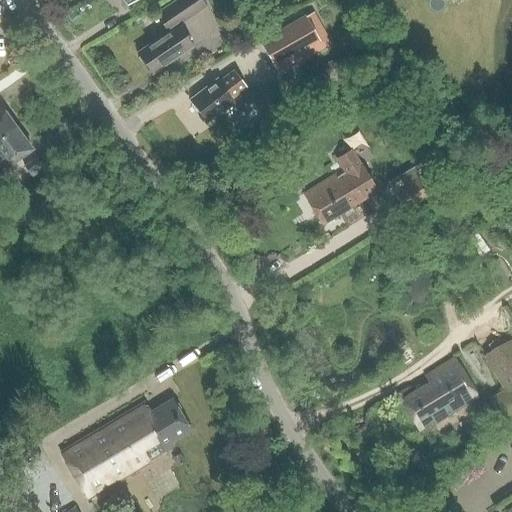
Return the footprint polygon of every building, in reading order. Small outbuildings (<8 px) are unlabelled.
[(138,53),(152,74),(193,46),(179,26),(204,9),(197,0),(178,0),(151,20),(160,33),(154,38),(156,40),(138,53)] [(312,12),(259,41),(278,74),(331,45),(312,12)] [(219,80),(190,101),(206,122),(221,110),(223,111),(235,102),(240,110),(254,99),(247,89),(234,72),(221,82),(219,80)] [(0,139),(16,128),(1,107),(0,107),(0,139)] [(16,128),(0,139),(0,170),(5,167),(6,168),(32,149),(16,128)] [(362,165),(362,166),(353,152),(339,161),(347,175),(338,180),(335,175),(304,194),(323,225),(378,191),(362,165)] [(37,158),(25,167),(31,177),(43,168),(37,158)] [(428,170),(394,191),(407,213),(442,192),(428,170)] [(482,359),(502,391),(482,403),(495,426),(511,415),(511,350),(508,343),(482,359)] [(426,377),(430,384),(402,401),(419,431),(433,422),(435,424),(479,397),(460,366),(459,366),(455,360),(426,377)] [(144,402),(60,453),(89,500),(151,462),(150,461),(176,446),(174,443),(192,432),(172,399),(151,412),(144,402)] [(180,454),(172,458),(177,466),(184,462),(180,454)]
